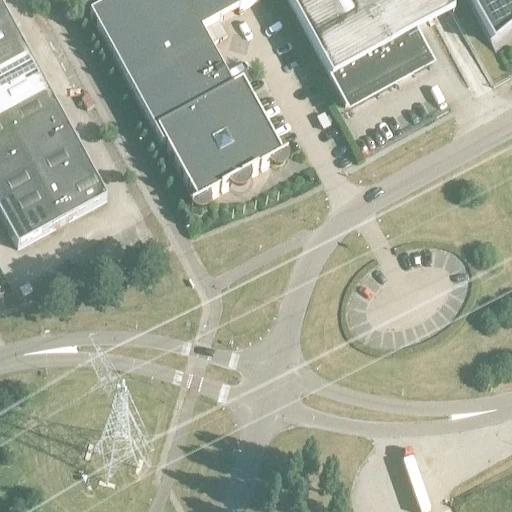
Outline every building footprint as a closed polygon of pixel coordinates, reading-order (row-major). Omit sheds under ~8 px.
[(66,0),(73,13),(96,0),(66,0)] [(259,3),(257,0),(121,0),(89,18),(162,150),(164,149),(191,198),(189,199),(194,209),(195,210),(196,211),(198,212),(199,212),(201,212),(203,212),(204,211),(205,210),(206,209),(207,208),(207,207),(207,206),(207,205),(207,204),(207,203),(207,202),(206,201),(231,188),(230,187),(230,186),(230,185),(230,183),(230,181),(231,179),(232,178),(232,177),(234,176),(236,175),(238,175),(239,175),(241,175),(243,176),(245,177),(246,178),(247,179),(271,166),(272,168),(273,168),(275,169),(276,170),(278,170),(279,169),(280,169),(282,168),(283,167),(284,165),(284,164),(285,163),(285,161),(284,160),(279,150),(277,151),(242,87),(232,92),(201,34),(259,3)] [(285,0),(330,82),(331,83),(330,83),(345,109),(428,64),(414,40),(454,18),(444,0),(285,0)] [(511,0),(464,0),(496,57),(511,41),(511,0)] [(0,8),(0,220),(17,252),(106,203),(0,8)]
